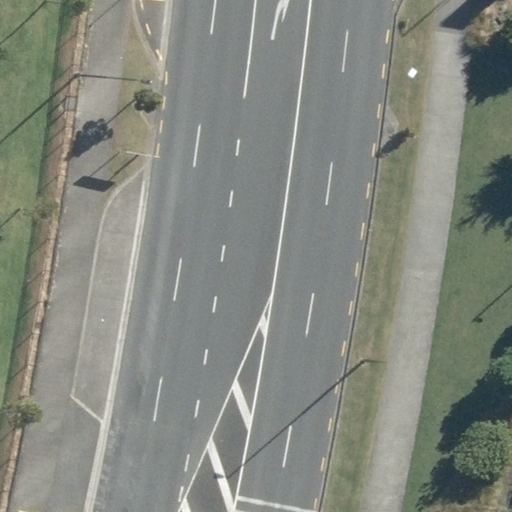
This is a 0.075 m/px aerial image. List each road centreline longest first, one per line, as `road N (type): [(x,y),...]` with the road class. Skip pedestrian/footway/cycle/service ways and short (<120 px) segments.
road 1 (secondary): [(369,0),(358,112),(279,511)]
road 2 (secondary): [(138,511),(219,0)]
